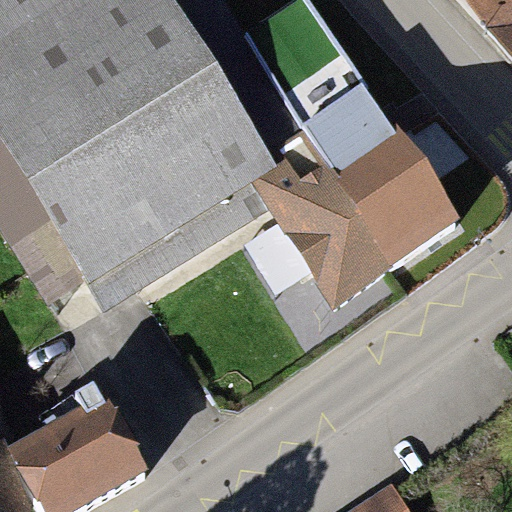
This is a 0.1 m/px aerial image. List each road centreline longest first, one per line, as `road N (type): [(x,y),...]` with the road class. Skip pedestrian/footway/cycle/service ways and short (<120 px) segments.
road 1 (secondary): [(171,511),(511,270)]
road 2 (residential): [(416,0),(511,108)]
